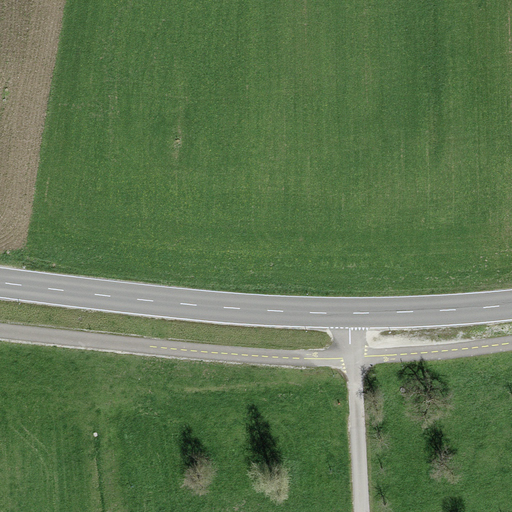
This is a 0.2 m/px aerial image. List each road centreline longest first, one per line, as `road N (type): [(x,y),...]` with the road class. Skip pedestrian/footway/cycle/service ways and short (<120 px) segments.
road 1 (track): [(511,336),(314,351),(0,322)]
road 2 (tertiary): [(511,303),(346,313),(0,281)]
road 3 (track): [(346,313),(367,351),(371,511)]
